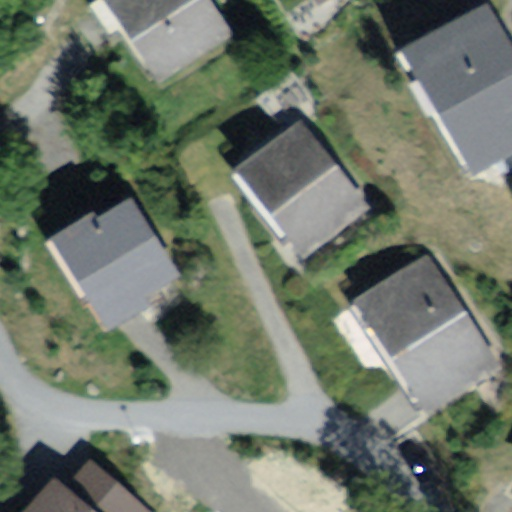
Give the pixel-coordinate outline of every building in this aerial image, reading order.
[(204,0),(104,0),(102,1),(158,91),(232,46),(204,0)] [(511,56),(485,9),(392,61),(461,183),(511,154),(511,56)] [(309,126),(236,179),(299,265),(372,213),(309,126)] [(125,194),(42,245),(96,332),(179,281),(125,194)] [(430,258),(353,307),(428,422),(504,372),(430,258)] [(148,511),(82,455),(33,511),(148,511)]
